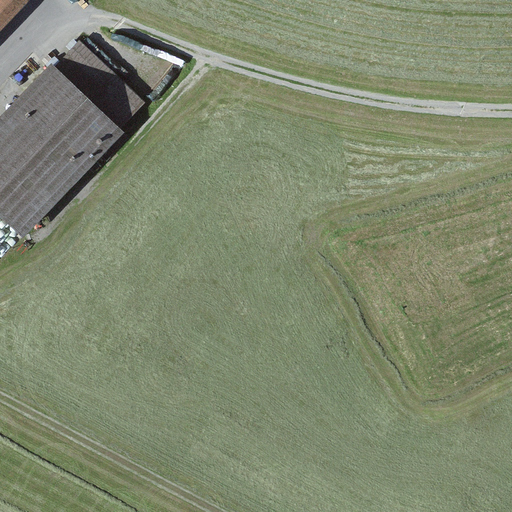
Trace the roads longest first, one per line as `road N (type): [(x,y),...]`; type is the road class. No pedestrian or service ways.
road 1 (track): [(511,108),(448,111),(296,83),(191,54),(65,5),(0,71)]
road 2 (track): [(0,394),(226,511)]
